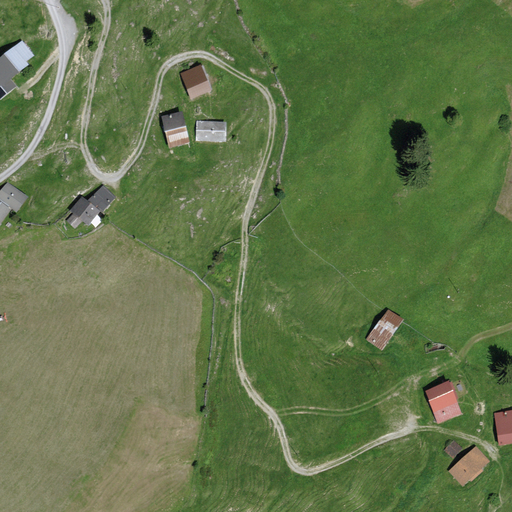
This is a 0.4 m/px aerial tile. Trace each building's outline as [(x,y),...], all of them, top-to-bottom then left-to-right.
[(21,43),(0,60),(0,98),(14,87),(7,78),(33,57),(21,43)] [(202,65),(180,72),(188,98),(210,92),(202,65)] [(186,143),(180,111),(159,115),(165,147),(186,143)] [(223,121),(196,120),(195,140),(222,141),(223,121)] [(7,181),(0,190),(0,200),(15,212),(27,197),(7,181)] [(114,196),(101,182),(84,199),(97,213),(114,196)] [(97,214),(80,199),(65,214),(82,230),(97,214)] [(0,202),(0,223),(10,211),(0,202)] [(402,320),(387,310),(366,340),(381,350),(402,320)] [(458,414),(446,382),(423,391),(435,423),(458,414)] [(511,445),(511,408),(492,411),(497,447),(511,445)] [(445,446),(454,454),(462,444),(453,436),(445,446)] [(489,461),(475,445),(447,469),(460,484),(489,461)]
